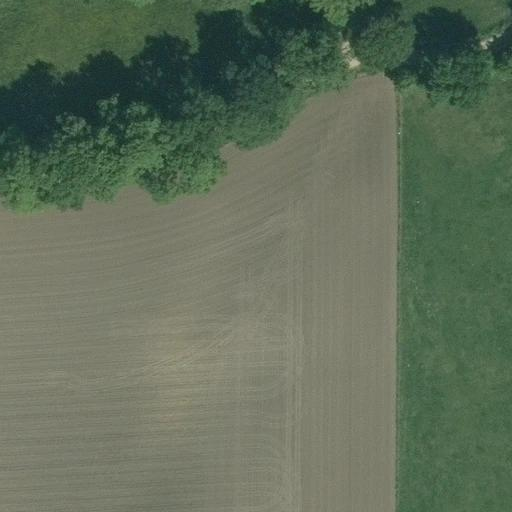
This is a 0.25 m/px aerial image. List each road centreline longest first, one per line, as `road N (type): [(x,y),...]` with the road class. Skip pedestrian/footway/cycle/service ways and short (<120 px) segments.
road 1 (track): [(364,51),(203,133),(96,166),(0,180)]
road 2 (unclassified): [(511,37),(428,60),(364,51),(355,0)]
